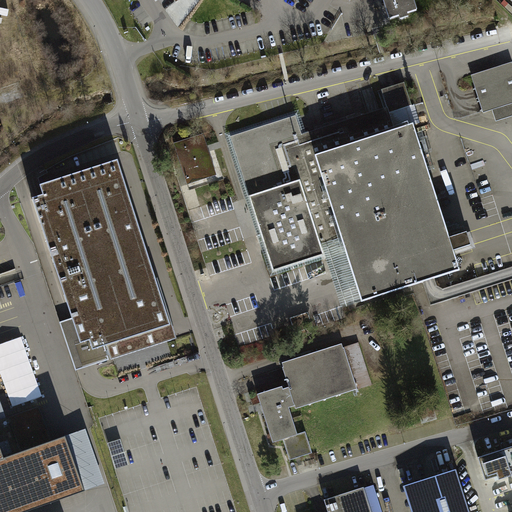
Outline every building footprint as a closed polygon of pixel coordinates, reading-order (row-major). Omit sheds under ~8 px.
[(383,0),(390,19),(399,16),(400,20),(409,17),(408,14),(417,11),(413,0),(383,0)] [(511,62),(472,75),(483,112),(492,109),(496,121),(511,116),(511,62)] [(382,90),(386,103),(307,133),(342,239),(363,301),(424,279),(435,275),(459,267),(454,250),(471,244),(467,232),(449,237),(414,124),(396,130),(390,112),(412,104),(405,82),(382,90)] [(296,115),(230,136),(275,270),(323,254),(321,246),(342,239),(307,133),(302,135),(296,115)] [(170,145),(183,185),(217,174),(204,134),(170,145)] [(40,190),(28,194),(69,318),(60,321),(76,369),(137,349),(175,336),(115,154),(37,180),(40,190)] [(437,285),(435,275),(424,279),(432,304),(511,278),(511,267),(444,288),(437,285)] [(296,327),(313,323),(310,314),(294,318),(296,327)] [(289,461),(310,454),(303,431),(296,433),(287,405),(293,403),(295,409),(370,384),(357,343),(343,347),(341,342),(277,363),(285,386),(257,395),(272,442),(282,438),(289,461)] [(0,511),(22,511),(85,490),(66,436),(52,441),(39,407),(0,420),(0,511)] [(86,429),(66,436),(85,490),(104,483),(86,429)] [(510,471),(511,470),(511,447),(479,458),(486,480),(498,476),(499,479),(511,475),(510,471)] [(469,511),(457,470),(403,487),(410,511),(469,511)] [(381,511),(373,485),(325,500),(328,511),(381,511)]
